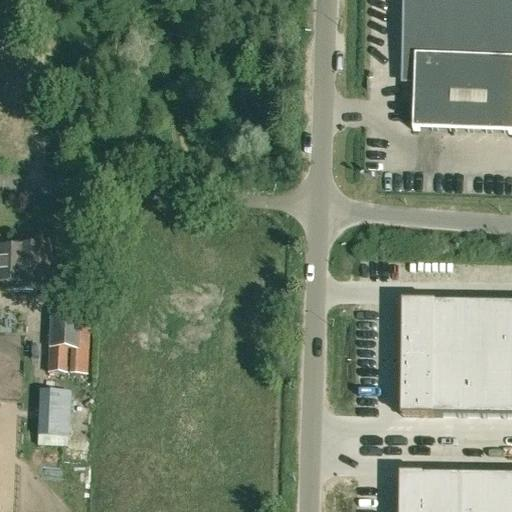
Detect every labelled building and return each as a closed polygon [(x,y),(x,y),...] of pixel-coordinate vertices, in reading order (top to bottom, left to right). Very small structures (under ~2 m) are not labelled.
[(416,81),(413,133),(511,136),(511,0),(407,0),(404,81),(416,81)] [(52,8),(51,16),(59,17),(60,9),(52,8)] [(36,35),(36,47),(52,49),(53,37),(36,35)] [(0,111),(9,112),(12,77),(24,78),(27,52),(6,50),(5,63),(0,62),(0,111)] [(0,252),(0,286),(7,286),(7,293),(49,295),(50,250),(32,249),(32,245),(14,245),(14,249),(8,248),(8,252),(0,252)] [(511,307),(403,306),(402,419),(511,420),(511,307)] [(76,318),(49,316),(47,375),(64,376),(65,351),(70,351),(69,376),(88,377),(90,319),(76,318)] [(69,395),(40,394),(39,437),(66,438),(69,395)] [(66,438),(36,437),(36,449),(60,450),(65,450),(66,438)] [(88,452),(65,450),(60,450),(59,462),(88,464),(88,452)] [(511,511),(511,478),(401,477),(400,511),(511,511)]
